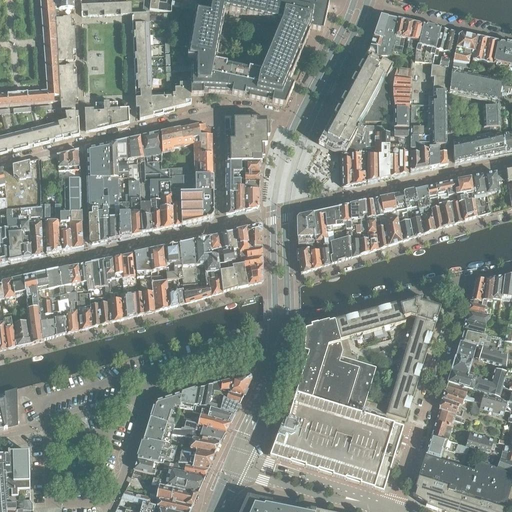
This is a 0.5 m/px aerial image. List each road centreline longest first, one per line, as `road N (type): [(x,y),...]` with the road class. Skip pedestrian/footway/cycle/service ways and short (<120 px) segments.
road 1 (residential): [(295,120),(216,111),(0,164)]
road 2 (residential): [(274,287),(0,360)]
road 3 (residential): [(393,511),(467,278)]
road 4 (residential): [(511,215),(287,284)]
road 5 (residential): [(287,325),(467,278)]
road 6 (tertiary): [(295,120),(272,210),(274,287)]
road 7 (tertiary): [(287,284),(286,200),(308,126)]
road 8 (tertiary): [(239,470),(386,510)]
road 9 (residential): [(0,435),(146,395)]
road 10 (tertiary): [(386,510),(244,459)]
road 11 (residential): [(365,7),(511,40)]
road 12 (tertiary): [(308,126),(365,7)]
road 13 (tertiary): [(352,5),(295,120)]
road 14 (residential): [(146,395),(207,375),(269,368)]
road 15 (residential): [(107,511),(146,395)]
